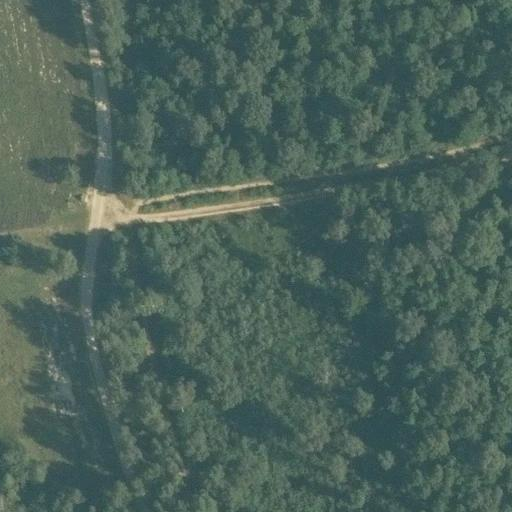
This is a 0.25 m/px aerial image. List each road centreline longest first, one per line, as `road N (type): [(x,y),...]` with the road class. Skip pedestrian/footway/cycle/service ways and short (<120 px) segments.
road 1 (unknown): [(192,511),(151,349),(129,223),(137,201),(511,135)]
road 2 (track): [(511,161),(93,223)]
road 3 (track): [(147,511),(87,336),(81,284),(93,223)]
road 4 (track): [(93,223),(104,115),(90,0)]
